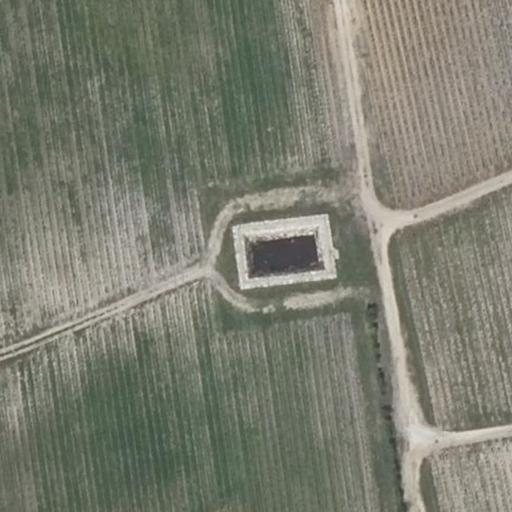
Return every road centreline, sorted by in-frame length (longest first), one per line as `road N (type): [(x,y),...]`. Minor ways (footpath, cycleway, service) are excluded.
road 1 (track): [(414,511),(334,0)]
road 2 (track): [(371,236),(511,179)]
